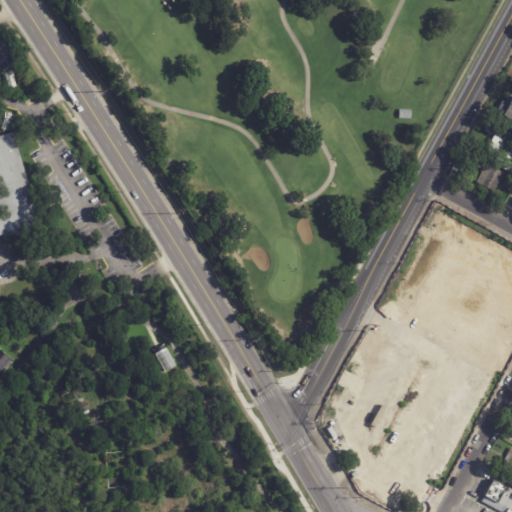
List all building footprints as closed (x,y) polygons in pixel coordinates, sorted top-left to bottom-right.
[(5,72),(14,70),(17,87),(9,89),(5,72)] [(497,122),(506,106),(504,105),(509,96),(511,97),(511,128),(511,130),(497,122)] [(408,119),(396,119),(396,109),(409,109),(408,119)] [(2,129),(6,113),(13,114),(10,131),(2,129)] [(492,127),(488,135),(480,131),(481,129),(473,124),(477,117),(485,122),(485,123),(492,127)] [(42,224),(0,236),(0,284),(1,288),(0,288),(0,218),(2,218),(0,211),(0,137),(15,132),(42,224)] [(511,151),(502,169),(490,163),(494,156),(483,150),(491,134),(494,136),(495,134),(497,136),(497,137),(500,139),(503,133),(511,138),(511,151)] [(501,174),(496,185),(494,184),(490,192),(474,184),(479,172),(480,170),(481,170),(484,165),(501,174)] [(475,174),(469,185),(459,180),(465,169),(475,174)] [(443,211),(511,248),(511,344),(437,483),(416,497),(397,484),(393,491),(372,478),(339,422),(342,416),(336,413),(338,409),(333,407),(348,380),(361,387),(433,255),(437,257),(444,243),(433,237),(439,228),(435,226),(443,211)] [(42,278),(52,284),(49,289),(39,283),(42,278)] [(175,366),(164,346),(153,352),(164,372),(175,366)] [(0,350),(13,361),(0,376),(0,350)] [(511,474),(501,469),(504,462),(503,461),(509,449),(511,450),(511,474)] [(485,499),(508,511),(511,511),(511,490),(493,480),(485,499)]
